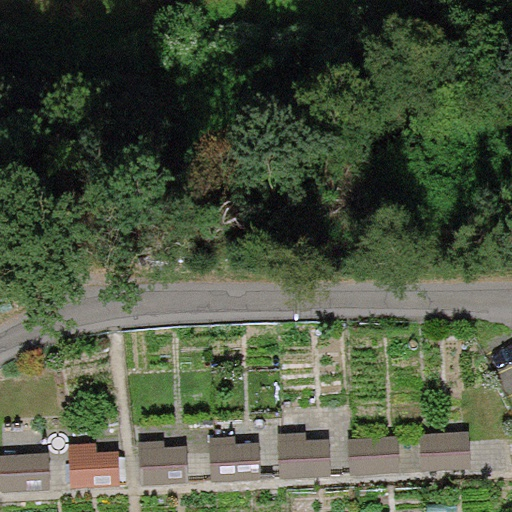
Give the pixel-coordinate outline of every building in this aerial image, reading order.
[(283,479),(281,433),(145,439),(147,485),(283,479)] [(285,437),(288,481),(336,478),(333,433),(285,437)] [(475,469),(474,433),(405,435),(406,472),(475,469)] [(402,474),(402,438),(355,439),(356,475),(402,474)] [(74,442),(72,485),(125,487),(126,444),(74,442)] [(3,452),(5,491),(55,488),(53,450),(3,452)]
